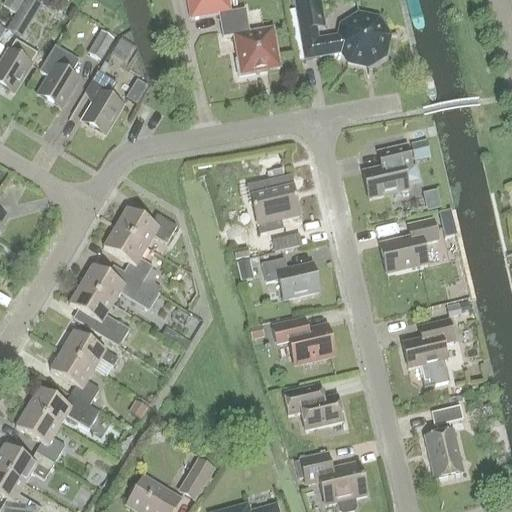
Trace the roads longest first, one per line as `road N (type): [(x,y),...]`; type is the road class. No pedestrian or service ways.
road 1 (residential): [(408,511),(316,117)]
road 2 (residential): [(85,209),(130,152),(316,117)]
road 3 (residential): [(0,354),(85,209)]
